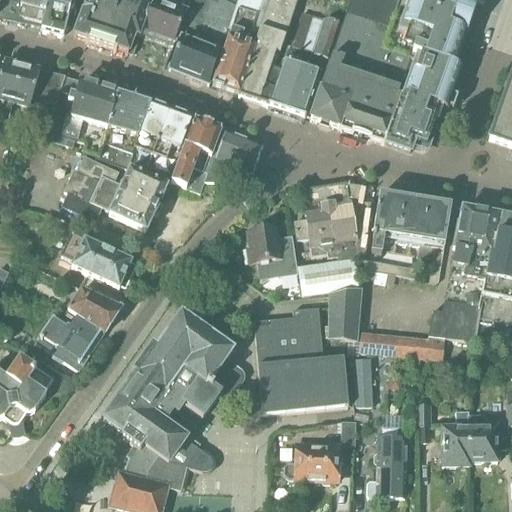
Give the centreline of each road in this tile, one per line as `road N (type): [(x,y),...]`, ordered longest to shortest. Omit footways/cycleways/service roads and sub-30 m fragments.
road 1 (residential): [(446,178),(324,151),(242,200),(195,249),(6,504)]
road 2 (residential): [(446,178),(511,3)]
